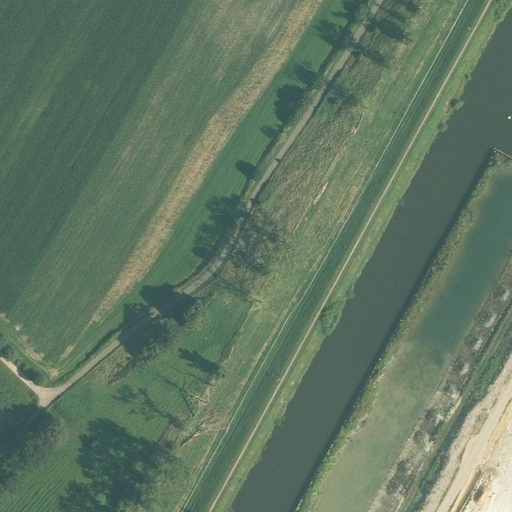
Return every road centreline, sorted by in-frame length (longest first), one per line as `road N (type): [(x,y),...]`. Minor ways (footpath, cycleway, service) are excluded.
road 1 (unclassified): [(47,402),(206,277),(381,0)]
road 2 (unclassified): [(441,511),(511,383)]
